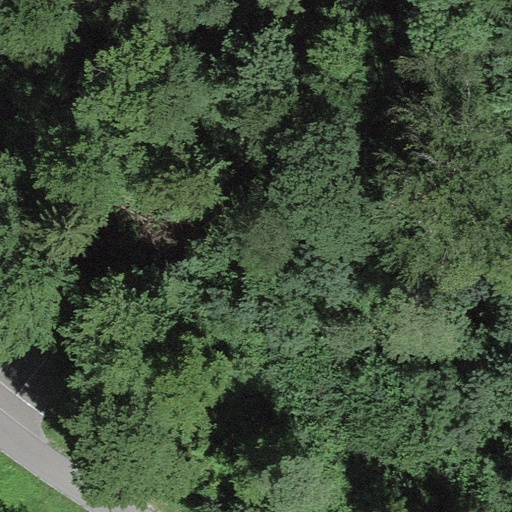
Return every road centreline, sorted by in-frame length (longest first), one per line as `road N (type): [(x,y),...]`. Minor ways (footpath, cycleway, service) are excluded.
road 1 (track): [(0,219),(97,265),(334,404),(486,511)]
road 2 (unclassified): [(0,427),(128,511)]
